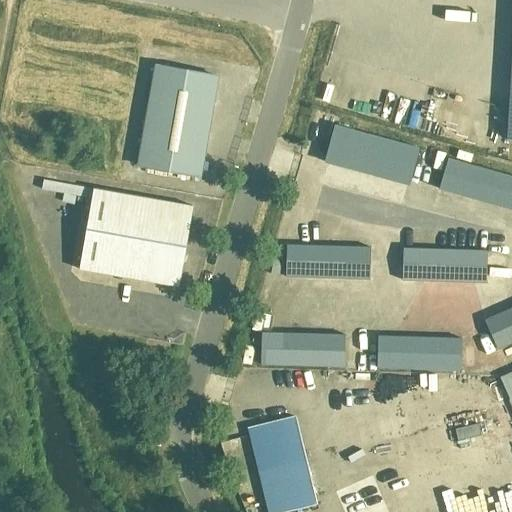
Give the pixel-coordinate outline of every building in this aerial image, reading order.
[(511,0),(508,0),(499,148),(511,148),(511,0)] [(218,77),(153,66),(135,170),(200,181),(218,77)] [(392,125),(406,128),(413,100),(399,97),(392,125)] [(318,163),(409,185),(418,146),(327,124),(318,163)] [(511,175),(438,156),(430,188),(511,209),(511,175)] [(195,209),(89,189),(73,272),(179,292),(195,209)] [(372,278),(372,245),(280,245),(280,277),(372,278)] [(398,248),(397,280),(486,282),(486,249),(398,248)] [(511,305),(479,319),(493,351),(511,342),(511,305)] [(255,332),(255,365),(347,366),(347,333),(255,332)] [(472,351),(463,351),(463,337),(372,336),(372,369),(472,370),(472,351)] [(507,400),(511,398),(511,368),(496,375),(507,400)] [(299,417),(249,429),(269,511),(300,511),(320,507),(299,417)]
